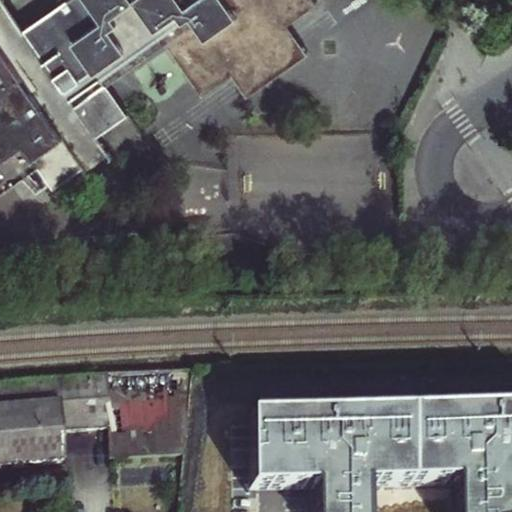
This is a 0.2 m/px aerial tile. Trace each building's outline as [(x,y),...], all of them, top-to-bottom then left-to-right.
[(55,187),(85,167),(90,174),(113,158),(97,136),(127,115),(107,86),(167,44),(203,96),(233,75),(227,67),(287,26),(316,6),(312,0),(68,0),(24,32),(22,29),(0,44),(0,181),(34,159),(40,166),(55,187)] [(0,0),(0,44),(22,29),(10,12),(1,0),(0,0)] [(227,67),(233,75),(248,96),(307,55),(287,26),(227,67)] [(34,159),(0,181),(0,193),(40,166),(34,159)] [(182,461),(191,376),(83,380),(0,386),(0,472),(62,468),(61,436),(104,434),(105,466),(182,461)] [(511,415),(245,422),(247,492),(309,491),(309,511),(361,511),(361,489),(455,487),(455,511),(502,511),(502,486),(511,485),(511,415)] [(62,468),(74,468),(105,466),(104,434),(61,436),(62,468)]
